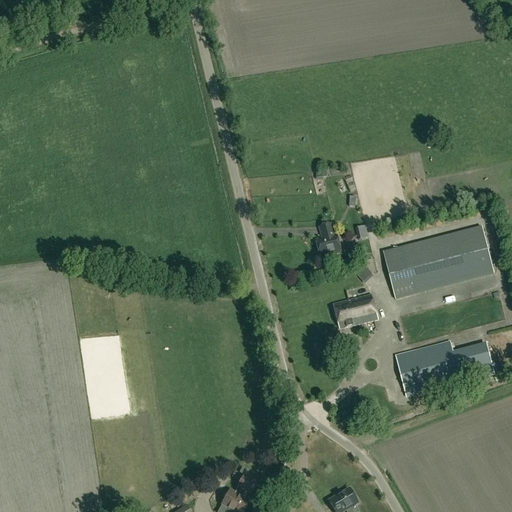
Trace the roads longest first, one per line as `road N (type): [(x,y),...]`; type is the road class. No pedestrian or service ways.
road 1 (unclassified): [(398,511),(366,462),(304,414),(283,376),(191,0)]
road 2 (track): [(262,286),(204,287),(60,263)]
road 3 (track): [(349,446),(511,390)]
